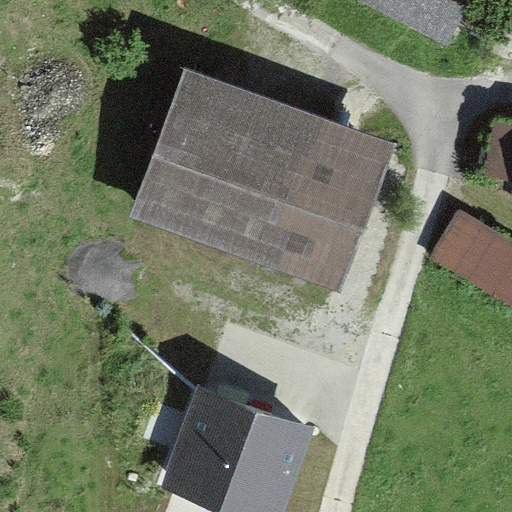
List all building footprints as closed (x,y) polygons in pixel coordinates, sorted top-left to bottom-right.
[(470,0),(361,0),(358,8),(447,49),(470,0)] [(132,224),(343,299),(398,145),(188,69),(132,224)] [(511,132),(491,128),(479,178),(511,185),(511,132)] [(511,311),(511,243),(457,213),(428,265),(511,311)] [(288,511),(322,426),(203,380),(158,494),(203,511),(288,511)]
